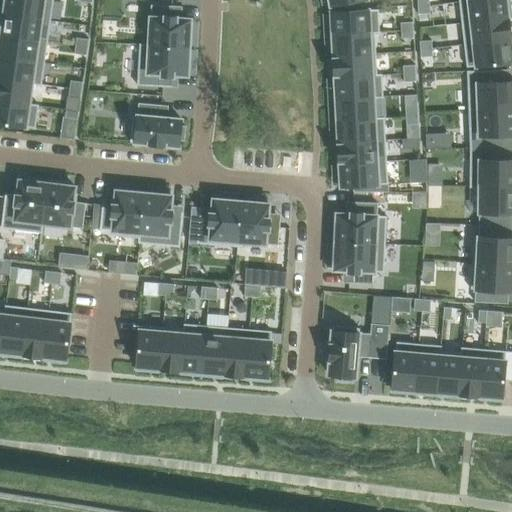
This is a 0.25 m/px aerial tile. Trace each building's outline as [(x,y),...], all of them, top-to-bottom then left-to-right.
[(2,0),(2,3),(5,4),(4,13),(51,19),(53,0),(2,0)] [(505,0),(474,0),(459,2),(461,24),(508,18),(505,0)] [(149,44),(149,45),(189,47),(191,19),(176,19),(176,17),(176,6),(151,5),(149,44)] [(430,5),(418,6),(418,14),(430,13),(430,5)] [(333,12),(331,12),(332,33),(375,31),(375,33),(379,33),(378,9),(367,10),(367,9),(333,11),(333,12)] [(4,13),(1,34),(48,41),(51,19),(4,13)] [(508,18),(461,24),(464,45),(511,40),(508,18)] [(413,22),(400,22),(401,30),(413,30),(413,22)] [(413,30),(401,30),(401,39),(414,38),(413,30)] [(375,31),(332,33),(334,55),(376,53),(375,33),(375,31)] [(1,34),(0,42),(0,56),(45,63),(48,41),(1,34)] [(77,38),(76,46),(88,47),(89,39),(77,38)] [(432,40),(419,41),(420,49),(432,48),(432,40)] [(511,40),(464,45),(466,67),(511,61),(511,48),(511,49),(511,40)] [(140,44),(137,85),(172,87),(172,76),(173,76),(173,74),(188,75),(189,47),(149,45),(149,44),(140,44)] [(76,46),(74,54),(86,55),(88,47),(76,46)] [(432,48),(420,49),(420,57),(432,56),(432,48)] [(376,53),(334,55),(335,77),(377,75),(377,74),(376,53)] [(0,56),(0,78),(32,83),(32,84),(42,85),(45,63),(0,56)] [(415,65),(403,66),(403,74),(415,73),(415,65)] [(500,69),(467,71),(468,110),(511,107),(511,81),(501,82),(500,69)] [(415,73),(403,74),(404,82),(416,81),(415,73)] [(377,75),(335,77),(336,99),(373,97),(373,98),(383,97),(382,74),(377,74),(377,75)] [(0,78),(0,101),(29,105),(29,103),(32,84),(32,83),(0,78)] [(71,80),(70,88),(82,90),(83,82),(71,80)] [(70,88),(68,96),(80,98),(82,90),(70,88)] [(373,97),(336,99),(337,121),(375,119),(375,117),(373,98),(373,97)] [(0,123),(24,127),(24,126),(36,128),(39,105),(29,103),(29,105),(0,101),(0,123)] [(132,117),(130,140),(131,140),(130,142),(179,146),(179,145),(180,140),(184,141),(186,126),(181,126),(182,121),(181,121),(182,119),(161,117),(162,105),(139,103),(138,115),(133,115),(133,117),(132,117)] [(511,107),(468,110),(470,148),(503,147),(503,135),(511,134),(511,107)] [(417,108),(405,109),(406,117),(418,116),(417,108)] [(67,110),(65,118),(77,119),(79,111),(67,110)] [(418,116),(406,117),(406,125),(418,124),(418,116)] [(375,119),(337,121),(338,143),(385,140),(384,117),(375,117),(375,119)] [(435,134),(426,134),(426,148),(436,148),(435,134)] [(385,140),(338,143),(340,164),(387,162),(385,140)] [(470,148),(470,187),(479,187),(479,186),(511,186),(511,159),(503,160),(503,147),(470,148)] [(387,162),(340,164),(341,186),(343,186),(376,184),(388,184),(387,162)] [(5,193),(1,228),(42,233),(44,223),(43,223),(48,179),(27,177),(27,180),(20,179),(18,193),(16,193),(16,195),(5,193)] [(48,179),(43,223),(44,223),(82,228),(86,203),(75,201),(75,200),(74,200),(75,186),(68,185),(69,182),(48,179)] [(479,187),(479,224),(502,225),(503,213),(511,212),(511,186),(479,186),(479,187)] [(103,204),(100,229),(112,231),(112,235),(139,238),(144,193),(116,190),(115,204),(113,204),(113,205),(103,204)] [(139,238),(138,242),(180,246),(183,212),(172,211),(172,210),(171,210),(172,196),(144,193),(139,238)] [(191,213),(189,242),(238,246),(239,242),(238,241),(241,201),(213,199),(212,213),(210,213),(210,214),(191,213)] [(337,213),(335,241),(385,244),(386,216),(377,215),(378,203),(353,200),(352,212),(351,212),(351,214),(337,213)] [(241,201),(238,241),(239,242),(278,245),(280,220),(270,219),(270,218),(268,218),(269,204),(241,201)] [(473,236),(472,263),(511,264),(511,238),(502,238),(502,227),(502,225),(479,224),(478,237),(473,236)] [(335,241),(334,269),(348,270),(348,272),(349,272),(349,283),(374,284),(374,271),(384,272),(385,244),(335,241)] [(0,258),(0,271),(10,273),(11,266),(11,260),(0,258)] [(511,264),(472,263),(471,289),(475,289),(475,302),(498,303),(499,291),(511,291),(511,264)] [(10,273),(9,278),(17,279),(19,267),(11,266),(10,273)] [(46,271),(44,282),(52,283),(54,271),(46,271)] [(54,271),(52,283),(60,284),(62,272),(54,271)] [(271,271),(270,286),(286,287),(287,273),(271,271)] [(159,283),(158,295),(166,295),(167,283),(159,283)] [(167,283),(166,295),(174,296),(175,284),(167,283)] [(245,284),(244,296),(252,297),(253,285),(245,284)] [(253,285),(252,297),(260,297),(261,285),(253,285)] [(202,286),(201,298),(209,299),(210,287),(202,286)] [(210,287),(209,299),(217,300),(218,288),(210,287)] [(415,298),(414,311),(422,311),(423,299),(415,298)] [(423,299),(422,311),(430,312),(431,300),(423,299)] [(5,314),(0,352),(22,355),(28,308),(5,305),(4,314),(5,314)] [(444,307),(443,319),(451,320),(452,308),(444,307)] [(28,308),(22,355),(44,357),(50,310),(28,308)] [(50,310),(44,357),(53,358),(53,362),(64,363),(64,359),(66,360),(66,358),(70,324),(71,313),(50,310)] [(479,310),(478,322),(486,323),(487,310),(479,310)] [(487,310),(486,323),(494,323),(495,311),(487,310)] [(184,328),(180,371),(202,373),(206,326),(184,324),(183,328),(184,328)] [(330,361),(328,374),(330,375),(339,375),(338,380),(353,381),(353,377),(354,377),(354,376),(356,377),(357,356),(370,357),(387,359),(389,325),(372,324),(372,334),(359,333),(360,328),(332,326),(331,344),(329,361),(330,361)] [(139,332),(137,365),(137,367),(139,367),(138,371),(149,372),(150,368),(158,369),(162,327),(140,325),(140,332),(139,332)] [(206,326),(202,373),(224,374),(228,327),(206,326)] [(162,327),(158,369),(180,371),(184,328),(183,328),(162,327)] [(228,327),(224,374),(246,376),(250,329),(228,327)] [(250,329),(246,376),(255,377),(255,381),(266,382),(266,378),(268,378),(268,376),(271,343),(272,331),(250,329)] [(396,342),(392,389),(394,389),(394,392),(405,393),(405,390),(415,391),(419,344),(396,342)] [(419,344),(415,391),(436,392),(440,350),(441,350),(441,345),(419,344)] [(462,352),(458,394),(479,396),(483,349),(461,347),(461,352),(462,352)] [(483,349),(479,396),(489,397),(489,401),(500,401),(500,398),(502,398),(502,396),(503,389),(504,380),(511,380),(511,351),(506,351),(483,349)] [(440,350),(436,392),(458,394),(462,352),(461,352),(441,350),(440,350)]
